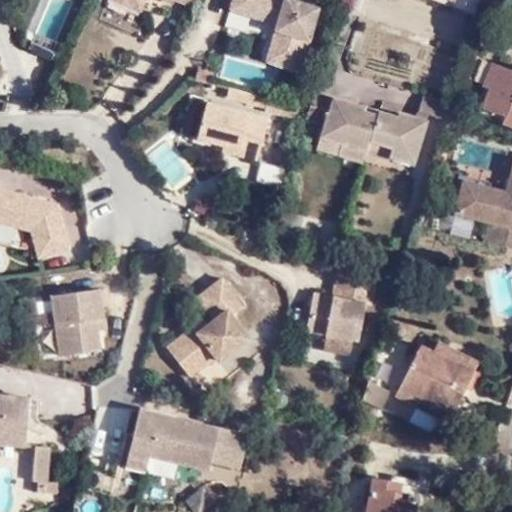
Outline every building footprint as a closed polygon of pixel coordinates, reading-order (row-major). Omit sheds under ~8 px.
[(114,0),(132,8),(135,0),(165,0),(173,4),(174,0),(175,0),(193,8),(196,0),(114,0)] [(146,0),(135,0),(132,8),(141,12),(146,0)] [(279,54),(310,63),(325,17),(271,0),(243,0),(238,19),(285,35),(279,54)] [(122,29),(130,16),(111,3),(103,16),(122,29)] [(304,81),(310,63),(279,54),(274,71),(304,81)] [(488,86),(500,61),(484,54),(473,80),(488,86)] [(511,65),(500,61),(488,86),(494,89),(499,92),(511,65)] [(499,92),(494,89),(485,106),(511,118),(511,65),(499,92)] [(313,116),(316,116),(321,93),(305,90),(299,113),(313,116)] [(372,114),(321,99),(316,116),(313,124),(333,130),(328,144),(355,152),(358,150),(379,156),(386,127),(388,123),(373,118),(372,114)] [(431,100),(426,117),(437,121),(456,126),(458,117),(461,108),(431,100)] [(310,130),(313,116),(299,113),(293,111),(290,126),(310,130)] [(212,115),(205,150),(240,160),(239,167),(264,173),(274,130),(212,115)] [(434,131),(437,121),(426,117),(423,128),(434,131)] [(434,131),(423,128),(395,122),(386,127),(379,156),(378,161),(399,167),(401,162),(402,156),(425,163),(434,131)] [(155,167),(181,201),(199,187),(173,153),(155,167)] [(423,169),(425,163),(402,156),(401,162),(423,169)] [(288,201),(292,184),(266,176),(261,192),(288,201)] [(496,229),(492,249),(511,253),(511,198),(469,189),(463,222),(481,226),(496,229)] [(0,194),(0,225),(38,237),(46,263),(76,255),(62,211),(0,194)] [(304,216),(286,210),(277,241),(294,246),(304,216)] [(477,246),(481,226),(463,222),(459,242),(477,246)] [(497,313),(511,312),(511,268),(496,269),(497,313)] [(188,352),(183,345),(174,353),(197,383),(224,362),(227,367),(256,344),(238,322),(249,314),(228,287),(206,305),(223,325),(214,332),(188,352)] [(370,314),(373,295),(349,289),(345,308),(370,314)] [(106,297),(59,304),(64,330),(69,362),(108,357),(103,327),(111,326),(106,297)] [(64,330),(59,304),(41,307),(45,334),(64,330)] [(370,314),(319,304),(313,340),(332,343),(358,348),(363,349),(370,314)] [(210,326),(183,345),(188,352),(214,332),(210,326)] [(355,366),(358,348),(332,343),(328,360),(355,366)] [(430,403),(468,421),(479,395),(492,367),(452,350),(447,358),(436,352),(413,403),(427,408),(430,403)] [(407,399),(390,392),(385,410),(402,418),(407,399)] [(0,448),(29,450),(32,402),(0,399),(0,448)] [(134,464),(152,468),(155,462),(217,477),(226,435),(146,415),(134,464)] [(54,453),(40,452),(38,486),(52,487),(54,453)] [(150,477),(152,468),(134,464),(133,472),(150,477)] [(399,498),(398,487),(383,486),(379,511),(425,511),(426,503),(410,500),(399,498)] [(52,487),(44,487),(44,499),(63,498),(63,487),(52,487)] [(410,489),(398,487),(399,498),(410,500),(410,489)]
